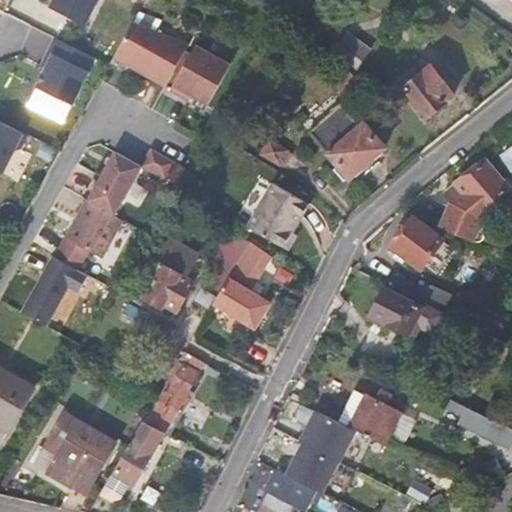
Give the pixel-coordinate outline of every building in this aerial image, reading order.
[(53,0),(49,10),(85,27),(97,0),(53,0)] [(162,23),(139,14),(114,60),(165,88),(188,47),(156,34),(162,23)] [(354,75),(362,59),(355,55),(360,44),(343,35),(337,46),(324,46),(320,56),(351,72),(351,71),(354,75)] [(95,61),(55,41),(49,55),(53,57),(46,70),(37,89),(72,107),(95,61)] [(368,47),(360,44),(355,55),(362,59),(368,47)] [(232,65),(198,45),(171,91),(184,99),(189,91),(197,96),(210,103),(232,65)] [(53,57),(49,55),(42,68),(46,70),(53,57)] [(433,66),(406,87),(428,118),(456,95),(433,66)] [(353,96),(364,88),(354,75),(351,71),(351,72),(349,75),(341,90),(353,96)] [(189,91),(184,99),(193,104),(197,96),(189,91)] [(367,124),(364,127),(345,106),(314,133),(342,166),(337,171),(345,181),(350,177),(353,179),(388,148),(367,124)] [(0,123),(0,173),(3,175),(14,153),(21,151),(27,138),(0,123)] [(270,142),(262,155),(292,172),(300,159),(270,142)] [(155,152),(145,169),(168,183),(178,165),(155,152)] [(119,155),(91,204),(116,218),(144,169),(119,155)] [(511,188),(488,160),(459,184),(445,195),(453,204),(441,228),(472,243),(483,223),(488,218),(483,212),(511,188)] [(238,216),(248,222),(273,183),(263,176),(238,216)] [(276,188),(252,232),(286,251),(311,208),(276,188)] [(116,218),(91,204),(88,203),(57,260),(79,272),(90,253),(105,261),(126,224),(116,218)] [(413,219),(392,247),(424,269),(444,240),(413,219)] [(229,233),(224,243),(243,255),(249,244),(229,233)] [(169,238),(155,262),(162,267),(144,298),(160,307),(162,304),(176,312),(193,284),(185,279),(198,255),(169,238)] [(209,270),(228,281),(243,255),(224,243),(209,270)] [(252,282),(268,256),(262,251),(249,244),(243,255),(228,281),(218,297),(259,321),(274,295),(252,282)] [(90,278),(79,272),(57,260),(55,259),(23,316),(48,329),(70,289),(81,295),(90,278)] [(420,283),(412,298),(425,304),(443,313),(451,297),(420,283)] [(434,337),(445,314),(443,313),(425,304),(422,309),(385,290),(372,318),(409,337),(414,327),(434,337)] [(492,370),(505,344),(467,325),(456,346),(472,355),(471,358),(492,370)] [(199,371),(203,364),(185,354),(181,361),(199,371)] [(198,375),(179,364),(151,413),(144,424),(146,424),(164,434),(176,412),(180,415),(189,400),(185,397),(198,375)] [(0,424),(13,402),(26,408),(35,391),(0,371),(0,424)] [(375,401),(365,397),(356,413),(349,428),(384,445),(400,414),(386,407),(392,395),(381,390),(375,401)] [(356,413),(365,397),(354,391),(338,423),(349,428),(356,413)] [(0,424),(13,432),(26,408),(13,402),(0,424)] [(458,424),(470,430),(478,415),(465,409),(458,424)] [(481,419),(482,417),(478,415),(470,430),(495,442),(501,429),(481,419)] [(52,476),(71,487),(81,473),(95,482),(116,444),(67,416),(48,449),(60,455),(58,460),(60,461),(52,476)] [(117,475),(115,473),(103,493),(116,500),(119,499),(122,498),(132,483),(135,483),(164,434),(146,424),(117,475)] [(37,467),(52,476),(60,461),(58,460),(60,455),(48,449),(37,467)] [(316,501),(320,493),(276,472),(267,490),(306,510),(311,499),(316,501)] [(87,496),(95,482),(81,473),(71,487),(87,496)]
